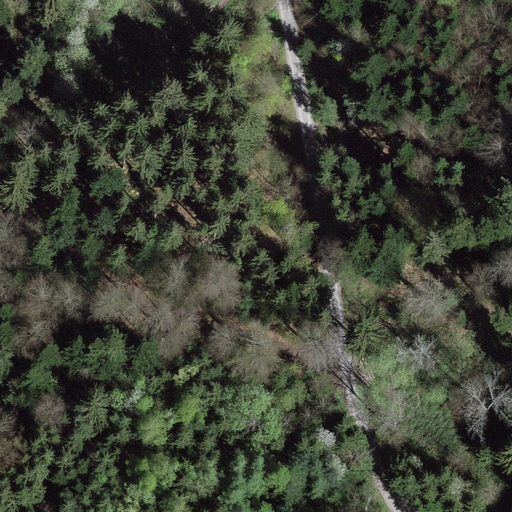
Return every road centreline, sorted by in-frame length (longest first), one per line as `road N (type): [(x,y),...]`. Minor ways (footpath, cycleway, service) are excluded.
road 1 (track): [(404,511),(358,418),(283,0)]
road 2 (track): [(0,215),(233,336),(278,354),(348,365)]
road 3 (track): [(0,180),(49,151),(208,0)]
